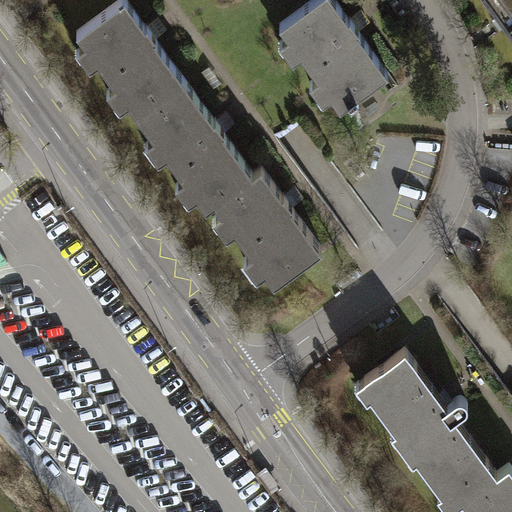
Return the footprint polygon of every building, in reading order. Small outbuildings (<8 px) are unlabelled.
[(129,0),(121,0),(81,30),(90,42),(78,51),(90,67),(102,59),(120,84),(109,91),(121,107),(131,99),(144,116),(190,83),(153,32),(129,0)] [(337,0),(313,0),(281,23),(290,35),(281,42),(294,60),(303,53),(319,76),(311,82),(325,101),(333,95),(340,106),(389,72),(337,0)] [(511,0),(489,0),(511,31),(511,0)] [(190,83),(144,116),(159,136),(147,145),(159,161),(171,153),(188,176),(176,185),(188,202),(201,193),(209,205),(217,199),(255,171),(222,126),(190,83)] [(277,282),(324,248),(290,203),(263,165),(255,171),(217,199),(226,211),(214,220),(227,237),(238,229),(256,252),(244,261),(257,278),(269,270),(277,282)] [(405,342),(356,378),(451,505),(456,501),(499,470),(459,416),(471,407),(471,400),(467,395),(460,395),(450,403),(405,342)] [(464,511),(511,511),(511,462),(511,461),(499,470),(456,501),(464,511)]
